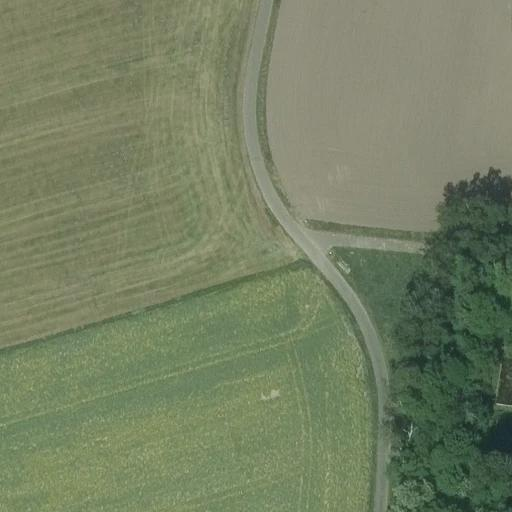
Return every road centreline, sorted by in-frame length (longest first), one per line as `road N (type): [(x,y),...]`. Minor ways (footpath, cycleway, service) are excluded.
road 1 (unclassified): [(379,511),(383,428),(375,357),(360,317),(270,201),(254,158),(249,112),(265,0)]
road 2 (track): [(0,357),(316,259)]
